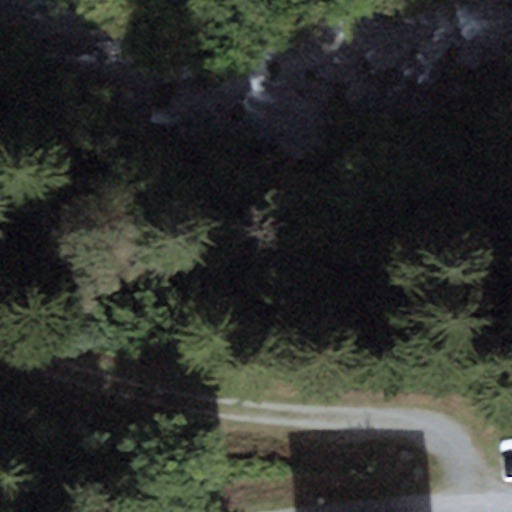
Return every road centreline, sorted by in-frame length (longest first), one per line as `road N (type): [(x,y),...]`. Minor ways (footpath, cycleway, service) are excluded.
road 1 (track): [(466,497),(440,434),(186,408),(0,331)]
road 2 (track): [(360,511),(511,496)]
